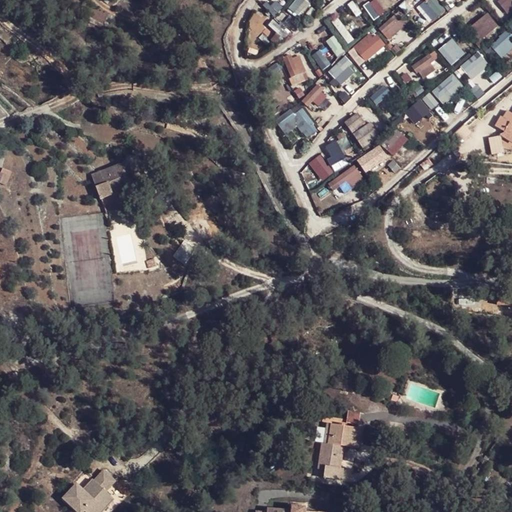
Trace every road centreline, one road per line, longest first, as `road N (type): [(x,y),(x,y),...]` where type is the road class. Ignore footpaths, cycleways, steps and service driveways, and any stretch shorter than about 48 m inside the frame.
road 1 (unclassified): [(313,273),(64,359),(0,354)]
road 2 (unknown): [(136,493),(152,490),(227,395),(279,280)]
road 3 (unclassified): [(223,92),(113,86),(0,124)]
road 4 (unclassified): [(313,273),(320,289),(389,305),(448,334),(492,371)]
road 5 (unclassified): [(511,283),(313,273)]
road 6 (unclassified): [(303,247),(223,92)]
road 7 (unclassified): [(492,371),(470,466),(414,511)]
